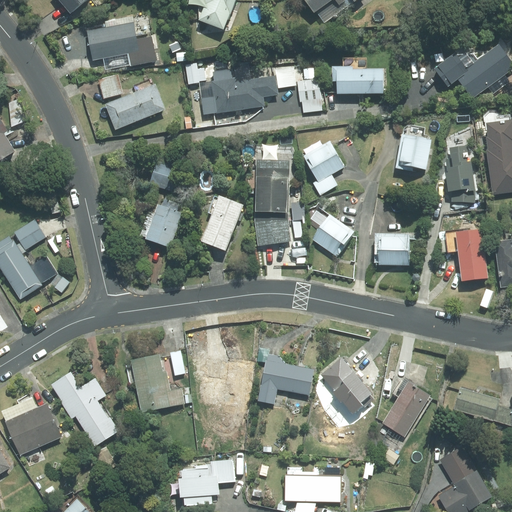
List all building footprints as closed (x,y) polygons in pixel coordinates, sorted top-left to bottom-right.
[(60,0),(71,13),(85,0),(60,0)] [(203,0),(203,3),(205,4),(198,20),(223,30),(229,13),(231,14),(236,0),(203,0)] [(304,0),(313,12),(330,0),(334,0),(337,4),(341,0),(342,0),(346,6),(354,0),(354,1),(355,0),(304,0)] [(87,31),(93,60),(139,51),(133,22),(87,31)] [(511,69),(511,60),(499,44),(466,68),(455,53),(435,68),(448,87),(458,80),(472,99),(511,69)] [(198,64),(187,66),(190,85),(202,83),(198,64)] [(338,93),(384,93),(384,68),(354,69),(354,66),(333,66),(333,80),(338,80),(338,93)] [(232,78),(231,69),(213,72),(214,80),(211,81),(213,96),(201,98),(204,115),(216,113),(216,114),(265,106),(263,97),(279,95),(276,75),(236,81),(235,77),(232,78)] [(298,80),(300,102),(321,99),(319,78),(298,80)] [(121,95),(115,81),(100,88),(107,102),(121,95)] [(116,129),(166,109),(155,83),(105,104),(116,129)] [(0,161),(15,152),(4,134),(8,131),(0,117),(0,161)] [(492,194),(511,191),(511,118),(486,122),(488,135),(486,136),(488,149),(486,149),(492,194)] [(432,140),(406,135),(400,165),(426,170),(432,140)] [(304,156),(318,180),(314,183),(321,195),(338,186),(332,174),(346,166),(331,141),(304,156)] [(469,161),(467,152),(468,152),(467,145),(450,148),(451,155),(452,155),(453,167),(448,167),(448,172),(446,172),(448,192),(452,191),(452,202),(475,203),(476,192),(472,161),(469,161)] [(258,246),(292,241),(289,219),(290,160),(257,159),(255,222),(258,246)] [(150,184),(171,191),(178,167),(157,160),(150,184)] [(58,193),(49,195),(54,214),(62,212),(58,193)] [(240,221),(243,213),(240,212),(243,204),(219,195),(201,241),(225,250),(237,220),(240,221)] [(146,239),(171,248),(183,213),(177,211),(180,204),(165,199),(162,206),(158,204),(146,239)] [(304,204),(293,205),(294,222),(305,222),(304,204)] [(338,257),(355,231),(331,215),(314,239),(338,257)] [(46,237),(35,219),(14,232),(25,250),(46,237)] [(304,227),(295,227),(296,242),(305,242),(304,227)] [(489,278),(482,228),(455,232),(462,281),(489,278)] [(411,234),(376,234),(375,262),(379,262),(379,265),(411,265),(411,234)] [(12,241),(9,235),(0,240),(0,267),(20,299),(42,285),(14,240),(12,241)] [(511,239),(495,241),(501,287),(511,286),(511,239)] [(305,248),(295,247),(294,266),(304,266),(305,248)] [(184,350),(171,352),(176,376),(188,373),(184,350)] [(141,412),(185,404),(182,388),(170,390),(166,370),(162,371),(159,354),(131,360),(141,412)] [(278,362),(279,356),(268,354),(267,360),(265,360),(258,401),(274,404),(277,389),(309,396),(314,369),(278,362)] [(252,362),(203,355),(200,378),(204,378),(201,397),(219,399),(218,403),(246,407),(252,362)] [(373,393),(342,357),(321,375),(335,391),(333,393),(342,402),(343,401),(354,414),(364,405),(365,407),(375,399),(371,395),(373,393)] [(60,395),(78,384),(72,375),(54,386),(60,395)] [(106,395),(95,377),(59,400),(71,419),(75,416),(88,436),(111,422),(98,400),(106,395)] [(382,423),(405,437),(431,396),(417,386),(418,385),(410,380),(382,423)] [(511,409),(498,405),(500,399),(460,387),(454,409),(494,421),(494,420),(511,425),(511,409)] [(20,455),(62,437),(48,403),(6,421),(20,455)] [(447,511),(466,511),(493,497),(464,448),(441,462),(454,484),(455,486),(438,496),(447,511)] [(400,455),(389,449),(383,458),(394,465),(400,455)] [(0,473),(10,467),(0,450),(0,473)] [(355,457),(363,459),(364,452),(356,450),(355,457)] [(213,504),(212,495),(220,495),(219,484),(236,482),(233,460),(212,463),(212,464),(197,466),(197,469),(182,471),(183,479),(179,479),(181,498),(184,498),(185,506),(187,505),(187,507),(213,504)] [(97,473),(92,466),(85,470),(89,477),(97,473)] [(284,501),(341,502),(342,475),(285,474),(284,501)] [(90,511),(78,499),(64,511),(90,511)] [(277,510),(285,511),(287,505),(278,503),(277,510)]
